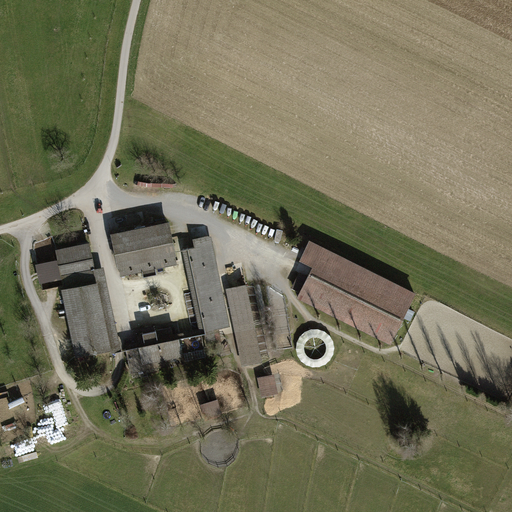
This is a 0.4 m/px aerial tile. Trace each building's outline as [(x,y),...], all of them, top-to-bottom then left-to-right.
[(136,231),(113,236),(117,252),(115,252),(118,263),(119,263),(121,275),(146,270),(147,276),(157,274),(156,268),(177,264),(174,251),(176,251),(173,240),(172,240),(168,225),(146,229),(145,226),(135,228),(136,231)] [(314,263),(298,296),(391,342),(415,294),(310,242),(302,258),(314,263)] [(188,248),(205,328),(226,323),(226,322),(229,322),(228,314),(224,315),(222,304),(226,304),(222,289),(219,290),(209,244),(188,248)] [(65,289),(79,354),(110,348),(94,268),(95,268),(93,257),(91,257),(89,246),(58,252),(60,264),(59,264),(61,274),(63,274),(66,289),(65,289)] [(95,268),(94,268),(110,348),(121,346),(104,266),(95,268)] [(230,290),(236,321),(249,319),(242,287),(230,290)] [(249,319),(236,321),(238,331),(251,328),(249,319)] [(205,348),(202,333),(174,338),(171,327),(156,330),(156,329),(143,332),(143,333),(138,334),(140,346),(126,348),(131,370),(164,363),(163,356),(183,352),(184,353),(205,348)] [(238,331),(245,363),(258,360),(251,328),(238,331)] [(319,329),(315,329),(311,329),(307,331),(303,333),(300,337),(298,340),(297,344),(297,349),(298,353),(299,357),(302,360),(305,363),(309,365),(314,366),(318,366),(322,365),(326,363),(329,360),(332,356),(333,352),(334,348),(334,344),(332,340),(330,336),(327,333),(323,331),(319,329)] [(205,332),(207,342),(215,340),(213,330),(205,332)] [(274,393),(270,375),(259,377),(263,395),(274,393)] [(206,412),(222,409),(220,398),(204,401),(206,412)]
